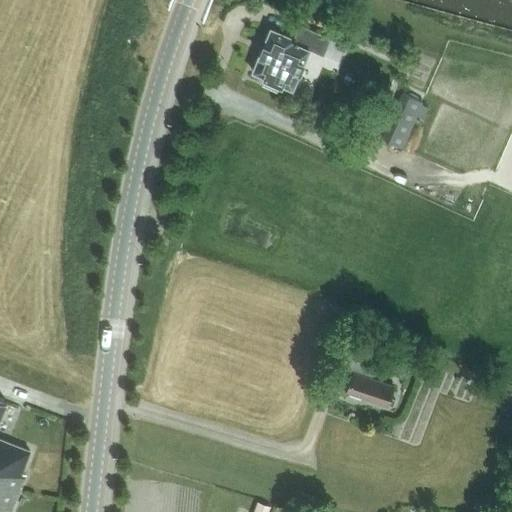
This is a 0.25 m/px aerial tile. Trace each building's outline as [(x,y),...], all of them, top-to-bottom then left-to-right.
[(291,88),(306,52),(307,50),(321,56),(330,37),(299,24),(293,38),(270,28),(251,71),(291,88)] [(422,102),(402,93),(382,138),(390,142),(402,146),(422,102)] [(376,365),(357,358),(343,353),(336,374),(350,379),(346,391),(386,405),(393,385),(372,378),(376,365)] [(0,511),(9,511),(24,474),(21,472),(29,451),(0,438),(0,416),(6,402),(0,399),(0,511)] [(269,511),(273,501),(258,496),(252,511),(269,511)]
